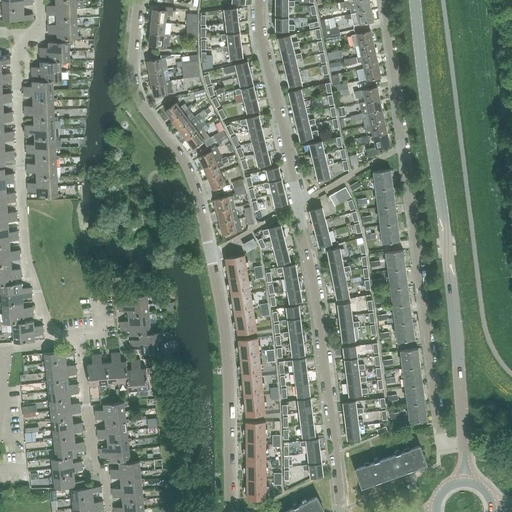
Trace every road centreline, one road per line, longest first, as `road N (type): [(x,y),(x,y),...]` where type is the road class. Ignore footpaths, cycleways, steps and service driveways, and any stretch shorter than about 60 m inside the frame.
road 1 (residential): [(232,511),(226,330),(196,192),(134,87),(138,0)]
road 2 (residential): [(344,511),(312,280),(259,34),(260,0)]
road 3 (residential): [(382,0),(435,435),(463,443)]
road 4 (tertiary): [(463,443),(446,226),(414,0)]
road 5 (residential): [(53,340),(25,259),(13,32)]
road 6 (residential): [(111,511),(107,481),(93,460),(81,336),(53,340)]
